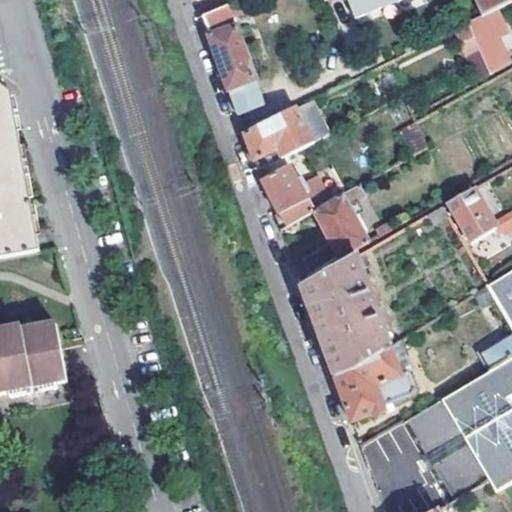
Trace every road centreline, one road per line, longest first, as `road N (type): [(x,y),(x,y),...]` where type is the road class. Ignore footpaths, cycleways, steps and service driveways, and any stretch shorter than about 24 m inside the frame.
road 1 (residential): [(361,511),(174,0)]
road 2 (residential): [(12,20),(159,511)]
